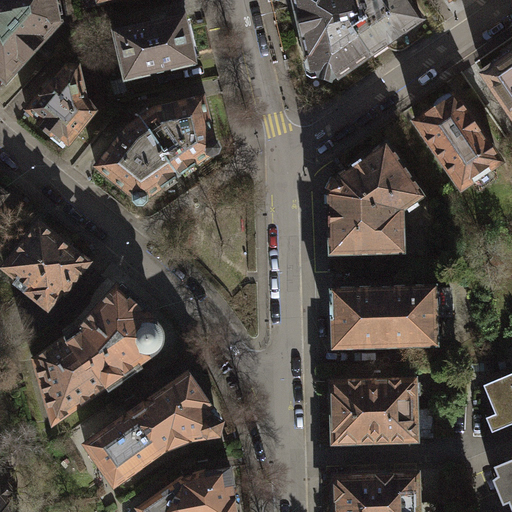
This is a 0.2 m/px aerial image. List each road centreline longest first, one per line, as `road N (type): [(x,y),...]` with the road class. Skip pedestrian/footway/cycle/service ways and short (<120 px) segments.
road 1 (residential): [(287,392),(253,373),(211,316),(0,140)]
road 2 (residential): [(511,3),(282,159)]
road 3 (residential): [(282,159),(287,392)]
road 4 (residential): [(244,0),(282,159)]
road 5 (residential): [(287,392),(291,511)]
